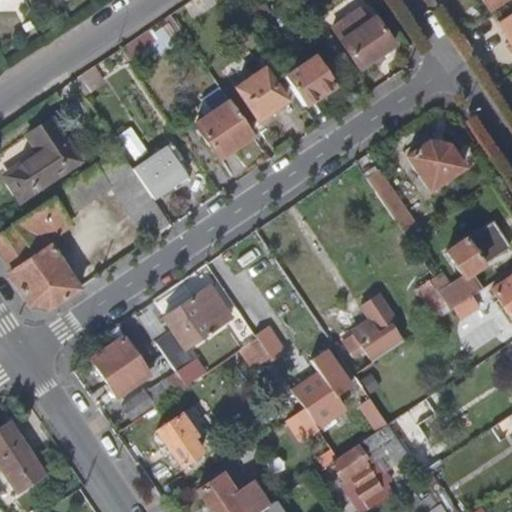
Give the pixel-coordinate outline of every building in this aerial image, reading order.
[(504,0),(478,0),(486,12),(504,0)] [(255,7),(244,15),(241,17),(247,27),(261,18),(255,7)] [(392,48),(373,19),(366,22),(358,10),(331,29),(358,70),(392,48)] [(511,15),(497,26),(511,50),(511,15)] [(182,38),(168,17),(148,31),(154,40),(137,53),(138,54),(145,64),(182,38)] [(137,53),(154,40),(148,31),(121,49),(128,61),(138,54),(137,53)] [(312,58),(282,78),(303,109),(333,89),(312,58)] [(92,68),(70,84),(80,98),(103,82),(92,68)] [(282,102),(261,71),(233,90),(254,123),(282,102)] [(249,138),(216,88),(200,99),(209,116),(202,120),(193,127),(216,161),(249,138)] [(209,116),(200,99),(198,111),(202,120),(209,116)] [(69,160),(43,119),(20,134),(31,153),(0,171),(0,173),(15,195),(69,160)] [(461,170),(447,149),(431,144),(408,160),(429,192),(461,170)] [(130,173),(150,201),(183,179),(163,150),(130,173)] [(145,245),(169,229),(150,201),(130,173),(118,154),(94,170),(109,192),(145,245)] [(109,192),(94,170),(47,202),(49,206),(62,224),(109,192)] [(378,177),(367,184),(405,240),(416,233),(378,177)] [(0,260),(8,271),(4,273),(25,304),(47,311),(75,292),(43,243),(65,228),(62,224),(49,206),(0,237),(0,260)] [(441,275),(433,281),(431,282),(446,307),(450,304),(454,310),(469,299),(483,290),(471,274),(509,249),(503,239),(492,245),(481,231),(446,255),(462,279),(450,288),(441,275)] [(511,277),(493,291),(511,318),(511,277)] [(434,316),(446,307),(431,282),(418,292),(434,316)] [(171,335),(154,346),(173,374),(174,376),(185,368),(192,363),(186,351),(228,321),(208,289),(163,321),(171,335)] [(363,354),(371,366),(398,348),(387,331),(395,325),(377,299),(357,310),(368,324),(350,336),(346,331),(338,338),(352,361),(363,354)] [(477,310),(469,299),(454,310),(450,313),(457,323),(477,310)] [(265,327),(252,336),(255,341),(267,359),(269,362),(283,353),(265,327)] [(481,363),(506,346),(497,332),(472,349),(481,363)] [(145,376),(121,340),(90,360),(115,396),(145,376)] [(255,341),(238,352),(250,371),(267,359),(255,341)] [(115,396),(90,360),(74,369),(99,406),(115,396)] [(191,370),(198,379),(208,372),(201,362),(191,370)] [(333,365),(290,392),(302,411),(314,428),(340,410),(326,388),(340,378),(333,365)] [(185,368),(174,376),(182,387),(193,380),(185,368)] [(173,374),(142,395),(120,408),(129,421),(151,408),(152,409),(183,389),(182,387),(174,376),(173,374)] [(385,427),(353,378),(343,384),(375,433),(385,427)] [(442,400),(437,392),(398,418),(432,468),(437,465),(439,463),(421,434),(430,426),(426,420),(434,415),(429,409),(442,400)] [(302,411),(285,422),(297,444),(317,432),(314,428),(302,411)] [(176,469),(197,455),(188,441),(197,433),(191,424),(186,429),(178,417),(152,433),(176,469)] [(398,418),(385,427),(406,458),(419,477),(432,468),(398,418)] [(511,434),(511,432),(504,419),(469,443),(478,458),(511,434)] [(406,458),(385,427),(375,433),(352,449),(366,468),(376,462),(383,473),(391,467),(393,468),(406,458)] [(0,492),(5,500),(34,480),(0,429),(0,492)] [(366,468),(352,449),(335,460),(329,464),(342,482),(339,485),(347,497),(354,492),(360,500),(385,485),(389,482),(383,473),(376,462),(366,468)] [(432,468),(419,477),(431,495),(439,507),(442,511),(455,511),(437,485),(446,480),(437,465),(432,468)] [(257,511),(264,508),(250,489),(242,493),(229,473),(197,495),(207,511),(257,511)] [(366,511),(392,495),(385,485),(360,500),(354,492),(347,497),(357,511),(366,511)] [(401,511),(405,511),(418,504),(412,494),(397,504),(401,511)] [(434,510),(439,507),(431,495),(426,498),(434,510)] [(442,511),(439,507),(434,510),(426,498),(418,504),(405,511),(442,511)] [(257,511),(279,511),(273,502),(264,508),(257,511)]
